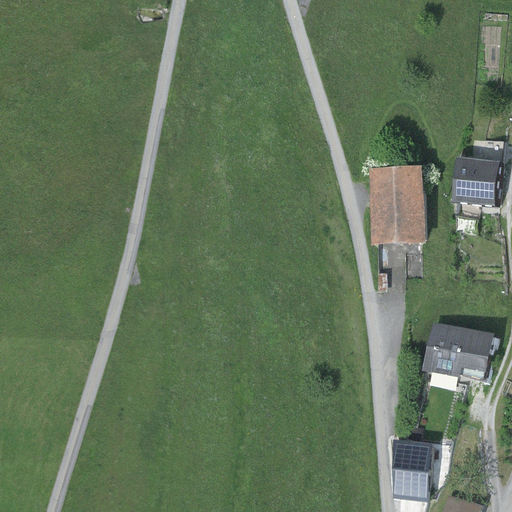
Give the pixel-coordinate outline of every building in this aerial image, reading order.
[(505,162),(460,157),(456,201),(501,205),(505,162)] [(429,167),(372,169),(375,245),(432,243),(429,167)] [(499,335),(436,323),(427,371),(466,378),(467,367),(493,372),(499,335)] [(435,445),(398,442),(393,498),(429,501),(435,445)] [(482,511),(484,507),(450,497),(445,511),(482,511)]
